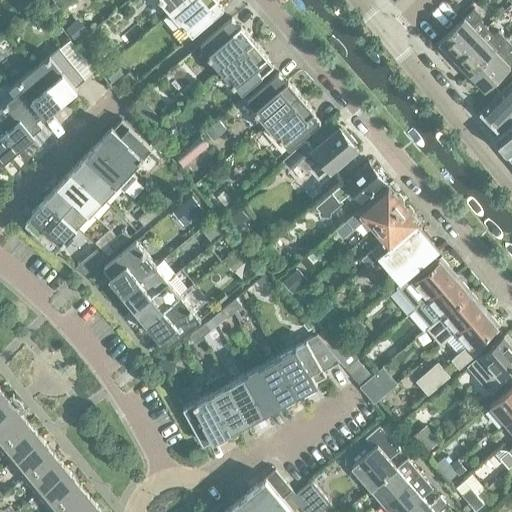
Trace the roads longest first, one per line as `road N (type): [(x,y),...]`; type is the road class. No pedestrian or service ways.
road 1 (residential): [(511,292),(265,0)]
road 2 (residential): [(167,479),(117,382),(0,256)]
road 3 (residential): [(167,479),(210,489),(358,391)]
road 4 (residential): [(389,38),(511,185)]
road 5 (residential): [(0,218),(116,99)]
